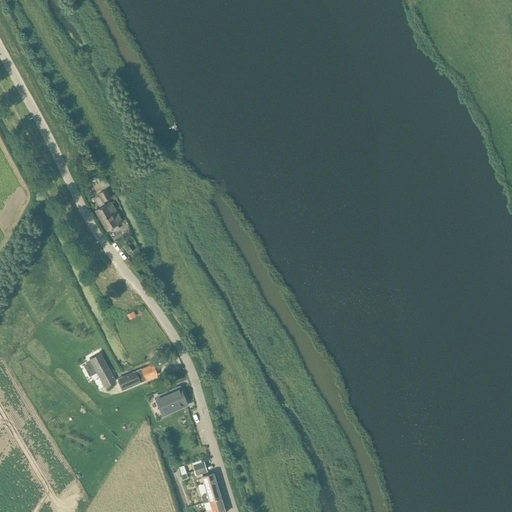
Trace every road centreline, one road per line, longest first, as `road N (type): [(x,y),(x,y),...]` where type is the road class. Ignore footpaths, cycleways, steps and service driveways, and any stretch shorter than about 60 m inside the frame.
road 1 (unclassified): [(233,511),(184,356),(90,223),(0,46)]
road 2 (track): [(132,282),(108,273),(61,215),(42,222),(0,306)]
